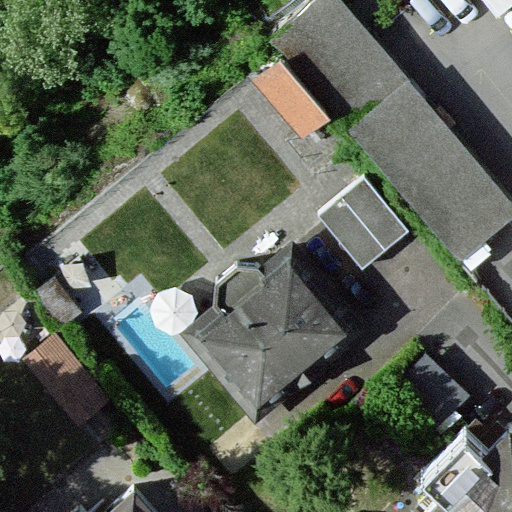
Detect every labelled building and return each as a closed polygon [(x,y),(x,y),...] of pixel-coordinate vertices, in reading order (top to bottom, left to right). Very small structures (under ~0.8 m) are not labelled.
[(511,199),(372,42),(336,0),(297,0),(265,28),(468,258),(511,220),(511,199)] [(367,173),(322,210),(365,263),(410,225),(367,173)] [(222,315),(195,334),(253,409),(351,325),(290,258),(265,279),(260,271),(239,267),(215,283),(213,304),(222,315)] [(110,399),(55,332),(21,360),(75,426),(110,399)] [(511,511),(511,405),(494,390),(400,495),(418,511),(511,511)] [(157,511),(133,485),(102,511),(157,511)]
